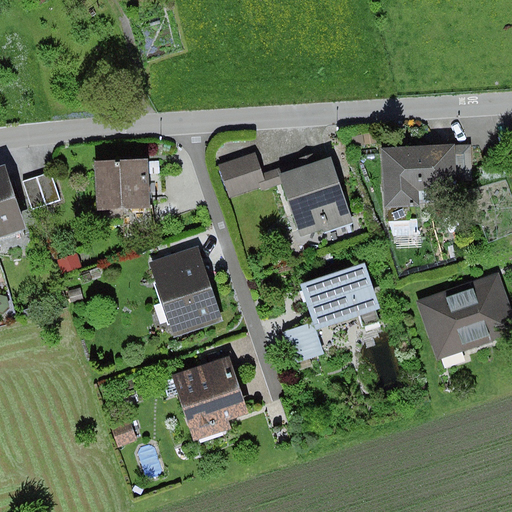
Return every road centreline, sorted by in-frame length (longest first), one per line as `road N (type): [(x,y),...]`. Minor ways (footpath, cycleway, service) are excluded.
road 1 (residential): [(0,140),(511,115)]
road 2 (unknown): [(193,134),(258,346)]
